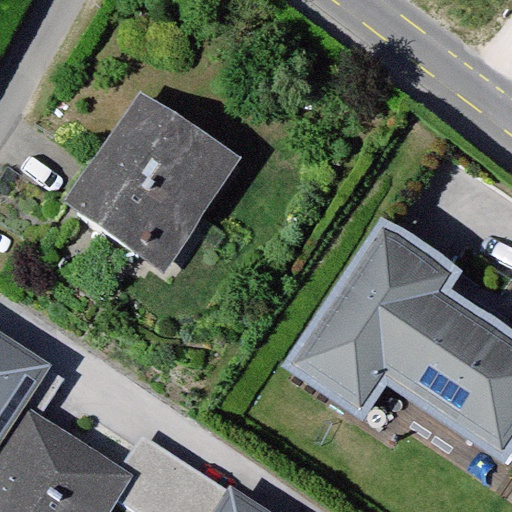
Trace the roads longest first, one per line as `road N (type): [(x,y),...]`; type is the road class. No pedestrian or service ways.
road 1 (tertiary): [(511,119),(355,0)]
road 2 (residential): [(63,0),(0,110)]
